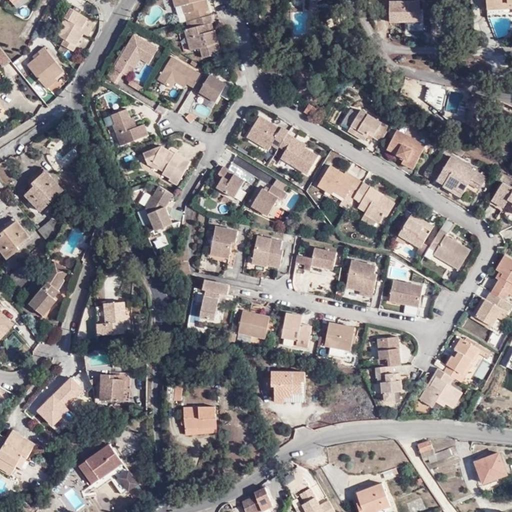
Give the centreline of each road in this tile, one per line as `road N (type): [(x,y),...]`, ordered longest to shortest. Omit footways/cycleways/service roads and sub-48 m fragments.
road 1 (unclassified): [(511,434),(347,432),(302,446),(221,501),(188,511)]
road 2 (tertiary): [(116,189),(159,305),(153,385),(167,511)]
road 3 (unclassified): [(116,189),(64,346),(27,376),(0,375)]
road 4 (unclassified): [(354,0),(381,65),(511,99)]
road 5 (tertiary): [(123,8),(79,88),(116,189)]
road 6 (unknown): [(511,49),(374,48)]
